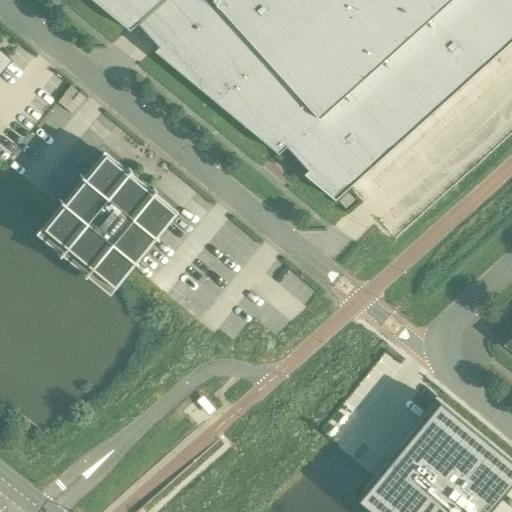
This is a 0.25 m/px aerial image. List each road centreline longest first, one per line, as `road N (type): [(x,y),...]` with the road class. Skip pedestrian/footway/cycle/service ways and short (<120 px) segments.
road 1 (unclassified): [(0,6),(360,301)]
road 2 (unclassified): [(360,301),(511,164)]
road 3 (unclassified): [(270,381),(236,368),(203,373),(108,456)]
road 4 (unclassified): [(270,381),(360,301)]
